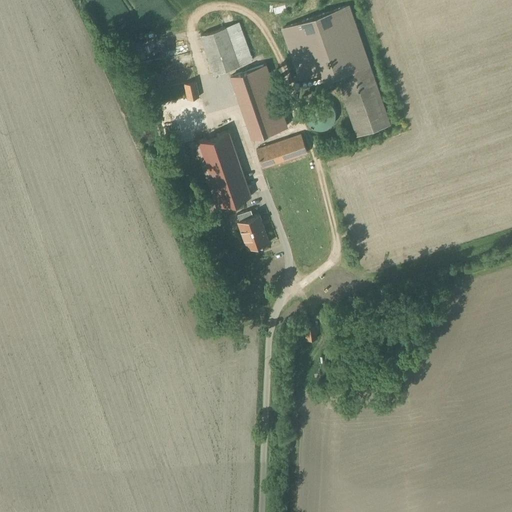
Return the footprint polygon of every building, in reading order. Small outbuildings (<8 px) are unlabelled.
[(238,23),(196,36),(209,74),(251,60),(238,23)] [(386,124),(366,64),(332,75),(352,135),(386,124)] [(283,126),(263,65),(226,77),(246,138),(283,126)] [(324,100),(321,98),(316,98),(311,99),(306,102),(305,105),(303,109),(302,114),(304,119),(308,124),(313,127),(318,127),(322,126),(326,124),(330,118),(331,113),(330,108),(328,103),(324,100)] [(245,195),(222,132),(189,145),(213,207),(230,200),(241,197),(245,195)] [(305,152),(298,134),(255,149),(262,168),(305,152)] [(270,243),(258,210),(247,214),(241,197),(230,200),(236,218),(231,220),(242,253),(270,243)] [(315,327),(305,328),(307,340),(317,339),(315,327)]
